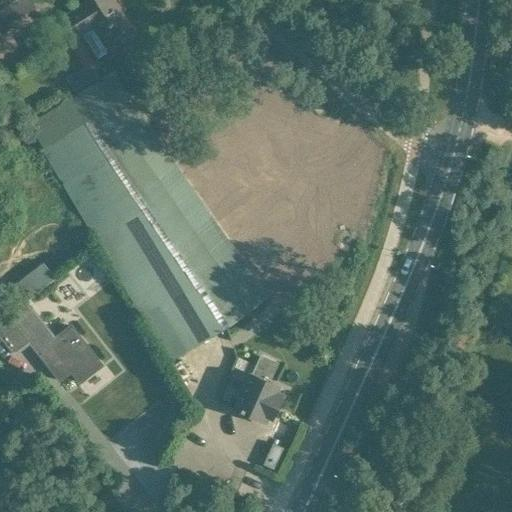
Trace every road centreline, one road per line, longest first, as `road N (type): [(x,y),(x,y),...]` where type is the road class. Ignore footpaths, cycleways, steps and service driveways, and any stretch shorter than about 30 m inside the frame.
road 1 (secondary): [(303,511),(424,243),(458,134)]
road 2 (residential): [(458,134),(387,128),(231,0)]
road 3 (secondary): [(458,134),(477,0)]
